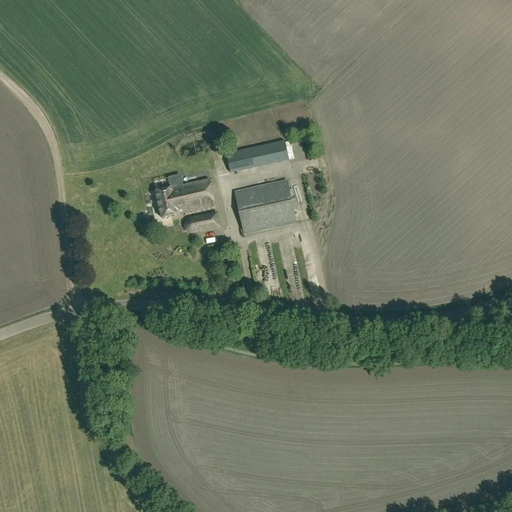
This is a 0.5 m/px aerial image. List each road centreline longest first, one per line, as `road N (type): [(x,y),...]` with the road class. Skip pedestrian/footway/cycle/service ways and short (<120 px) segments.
road 1 (tertiary): [(0,335),(78,304),(124,299),(415,320),(511,300)]
road 2 (track): [(78,304),(54,153),(43,122),(0,81)]
